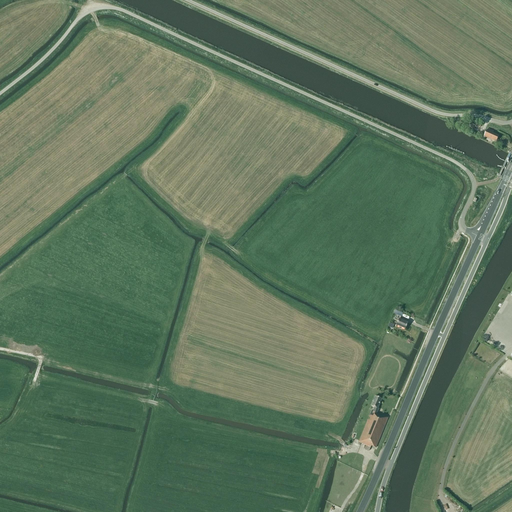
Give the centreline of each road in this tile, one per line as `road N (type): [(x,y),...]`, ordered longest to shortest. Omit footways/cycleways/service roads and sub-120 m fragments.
road 1 (unclassified): [(0,93),(82,15),(116,8),(452,160),(473,184)]
road 2 (unclassified): [(510,122),(436,112),(186,0)]
road 3 (trunk): [(381,461),(479,236)]
road 4 (unclassified): [(390,464),(487,240)]
